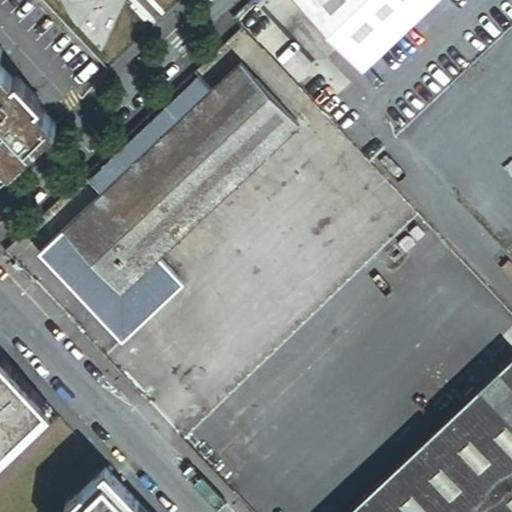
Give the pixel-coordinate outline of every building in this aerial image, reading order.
[(298,0),(362,67),(432,0),(298,0)] [(0,150),(15,166),(62,121),(44,101),(48,98),(25,74),(21,77),(2,57),(11,48),(0,37),(0,150)] [(157,259),(301,124),(243,62),(213,91),(102,194),(65,229),(123,291),(157,259)] [(90,182),(102,194),(213,91),(201,78),(90,182)] [(123,291),(65,229),(38,254),(121,343),(182,286),(157,259),(123,291)] [(511,511),(511,357),(348,511),(511,511)] [(0,470),(55,418),(1,362),(0,363),(0,470)] [(147,511),(116,478),(80,511),(147,511)]
